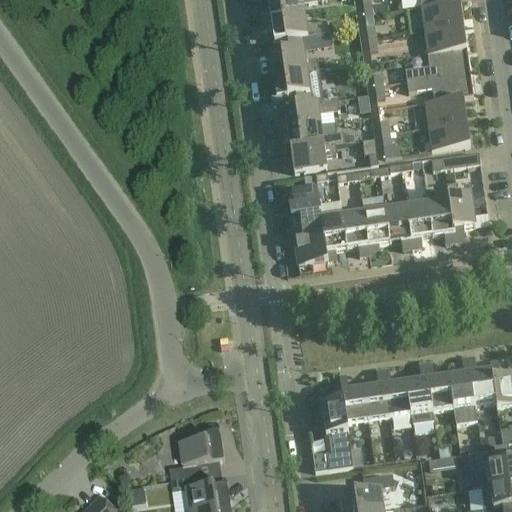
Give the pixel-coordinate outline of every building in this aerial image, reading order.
[(324,7),(322,0),(288,0),(269,3),(270,15),(261,16),(262,26),(305,20),(303,10),(324,7)] [(373,19),(370,0),(361,0),(365,20),(373,19)] [(460,6),(459,0),(394,0),(395,4),(420,0),(421,12),(460,6)] [(464,30),(460,6),(421,12),(425,36),(464,30)] [(306,31),(305,20),(262,26),(264,36),(273,35),(275,47),(279,46),(302,43),(329,39),(327,28),(306,31)] [(375,30),(366,31),(368,44),(377,43),(375,30)] [(467,55),(464,30),(425,36),(428,60),(467,55)] [(305,66),(302,43),(279,46),(280,58),(271,59),(274,81),(319,74),(317,64),(305,66)] [(379,56),(377,43),(368,44),(370,57),(379,56)] [(471,77),(467,55),(428,60),(430,72),(406,76),(407,87),(471,77)] [(324,108),(319,74),(274,81),(277,103),(287,102),(288,113),(324,108)] [(474,103),(471,77),(407,87),(409,99),(433,95),(435,108),(464,103),(464,104),(474,103)] [(381,78),(373,79),(375,92),(383,90),(381,78)] [(385,104),(383,90),(375,92),(377,105),(385,104)] [(468,128),(464,104),(464,103),(435,108),(425,109),(429,133),(468,128)] [(324,108),(288,113),(285,113),(287,125),(277,127),(279,137),(321,130),(319,120),(340,117),(338,106),(324,108)] [(388,125),(380,126),(381,139),(390,138),(388,125)] [(471,152),(468,128),(429,133),(432,157),(471,152)] [(323,141),(321,130),(279,137),(280,147),(289,145),(291,158),(336,151),(345,150),(343,138),(323,141)] [(392,151),(390,138),(381,139),(383,152),(392,151)] [(379,172),(375,145),(363,147),(365,162),(369,161),(371,173),(379,172)] [(337,161),(336,151),(291,158),(294,179),(327,174),(326,162),(337,161)] [(479,159),(445,163),(446,175),(481,171),(479,159)] [(446,175),(445,163),(432,165),(433,177),(446,175)] [(413,175),(412,168),(400,169),(402,177),(413,175)] [(402,177),(400,169),(389,171),(390,179),(402,177)] [(371,185),(370,177),(358,178),(359,186),(371,185)] [(338,190),(359,186),(358,178),(337,182),(338,190)] [(327,179),(316,181),(317,189),(329,187),(327,179)] [(458,189),(448,191),(447,191),(449,207),(450,207),(456,249),(466,247),(464,234),(476,233),(471,199),(460,201),(458,189)] [(323,230),(322,225),(317,193),(288,197),(293,234),(323,230)] [(450,207),(449,207),(429,210),(433,243),(445,242),(446,250),(456,249),(450,207)] [(433,243),(429,210),(408,213),(414,255),(423,253),(422,245),(433,243)] [(414,255),(408,213),(386,216),(391,249),(402,248),(403,256),(414,255)] [(391,249),(386,216),(365,219),(371,261),(381,260),(380,251),(391,249)] [(371,261),(365,219),(343,222),(348,256),(359,254),(360,263),(371,261)] [(348,256),(343,222),(322,225),(323,230),(328,267),(338,266),(337,257),(348,256)] [(328,267),(323,230),(293,234),(299,271),(328,267)] [(497,409),(492,376),(478,378),(475,362),(469,363),(476,412),(497,409)] [(464,380),(450,382),(454,415),(457,431),(478,428),(476,412),(469,363),(462,364),(464,380)] [(511,381),(500,383),(498,367),(491,368),(492,376),(497,409),(498,416),(511,414),(511,381)] [(454,415),(450,382),(435,384),(433,368),(426,369),(433,418),(454,415)] [(422,386),(407,388),(412,421),(413,430),(434,427),(433,418),(426,369),(420,370),(422,386)] [(412,421),(407,388),(392,390),(390,375),(383,376),(390,424),(412,421)] [(390,424),(383,376),(377,376),(379,392),(364,394),(369,427),(390,424)] [(369,427),(364,394),(349,397),(347,381),(340,382),(341,389),(347,430),(348,430),(369,427)] [(347,430),(341,389),(335,390),(337,406),(322,408),(327,441),(330,441),(333,457),(313,459),(315,477),(353,472),(349,438),(348,430),(347,430)] [(511,433),(501,436),(503,451),(511,450),(511,433)] [(222,466),(219,444),(219,442),(218,441),(217,440),(216,439),(215,438),(214,437),(212,437),(210,437),(209,437),(207,438),(206,439),(205,440),(204,441),(204,443),(203,444),(203,446),(178,450),(182,472),(168,474),(169,486),(198,481),(197,470),(222,466)] [(511,466),(511,467),(509,454),(477,459),(472,460),(477,495),(482,494),(511,489),(511,466)] [(200,493),(198,481),(169,486),(171,497),(185,495),(187,511),(221,511),(229,511),(226,489),(200,493)] [(341,508),(341,511),(383,511),(381,495),(395,493),(393,481),(364,485),(365,497),(344,500),(345,508),(341,508)] [(511,511),(511,489),(482,494),(484,511),(511,511)] [(107,511),(98,502),(97,503),(100,506),(93,511),(107,511)]
